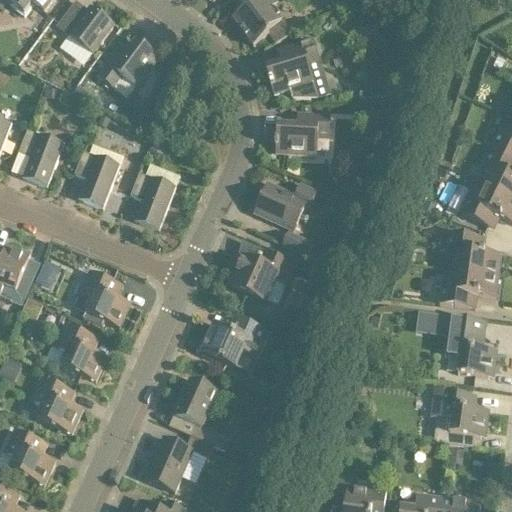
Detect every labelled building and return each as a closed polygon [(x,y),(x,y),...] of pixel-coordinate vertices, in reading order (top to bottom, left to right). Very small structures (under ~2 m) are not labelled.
[(0,0),(6,6),(22,17),(30,7),(44,17),(56,0),(0,0)] [(275,48),(291,39),(271,12),(276,8),(269,0),(240,0),(233,6),(241,17),(232,24),(238,30),(253,51),(268,39),(275,48)] [(93,20),(87,15),(75,6),(56,32),(92,59),(114,29),(96,16),(93,20)] [(372,11),(355,16),(360,35),(377,31),(372,11)] [(318,103),(307,70),(319,67),(312,45),(274,56),(278,68),(265,72),(269,86),(268,86),(270,92),(271,92),(274,99),(289,94),(291,103),(318,103)] [(158,62),(138,47),(130,57),(121,50),(97,81),(113,93),(122,81),(136,92),(158,62)] [(500,73),(505,64),(498,60),(493,70),(500,73)] [(385,81),(365,82),(367,104),(386,103),(385,81)] [(87,97),(78,90),(73,98),(82,104),(87,97)] [(59,105),(60,95),(44,93),(43,103),(59,105)] [(383,118),(371,115),(368,124),(380,128),(383,118)] [(329,144),(330,121),(303,119),(302,132),(277,130),(275,159),(316,161),(318,144),(329,144)] [(105,132),(108,123),(101,121),(98,129),(105,132)] [(0,158),(11,129),(0,124),(0,158)] [(511,130),(510,135),(503,131),(492,153),(511,163),(511,130)] [(47,193),(64,149),(27,135),(18,158),(30,163),(22,183),(47,193)] [(166,150),(152,145),(148,155),(162,161),(166,150)] [(511,163),(492,153),(481,174),(490,178),(484,190),(511,203),(511,163)] [(103,214),(119,171),(83,157),(74,180),(86,184),(78,205),(103,214)] [(159,236),(175,192),(139,178),(130,201),(142,206),(134,226),(159,236)] [(295,201),(268,189),(254,218),(293,236),(305,210),(310,212),(316,197),(300,190),(295,201)] [(511,228),(511,203),(484,190),(479,201),(470,197),(460,218),(487,232),(494,218),(511,228)] [(423,214),(432,218),(435,209),(426,205),(423,214)] [(307,261),(313,249),(288,237),(282,250),(307,261)] [(454,275),(498,281),(501,259),(476,256),(478,241),(451,237),(447,261),(456,263),(454,275)] [(16,296),(30,260),(5,250),(0,263),(0,262),(0,300),(4,291),(16,296)] [(287,283),(294,269),(266,256),(260,269),(244,262),(230,291),(236,294),(258,304),(263,306),(276,278),(287,283)] [(54,294),(64,271),(49,265),(39,288),(54,294)] [(495,303),(498,281),(454,275),(453,288),(443,286),(439,310),(469,313),(471,300),(495,303)] [(130,308),(117,302),(111,300),(117,288),(90,276),(79,300),(74,311),(85,316),(84,317),(85,318),(83,323),(89,326),(89,327),(101,332),(104,326),(119,333),(130,308)] [(34,328),(40,315),(30,310),(24,324),(34,328)] [(268,338),(235,323),(229,336),(214,329),(201,357),(236,373),(242,358),(257,364),(268,338)] [(483,345),(485,327),(449,323),(444,362),(460,364),(458,378),(493,383),(496,355),(475,352),(476,344),(483,345)] [(95,386),(106,362),(99,358),(104,347),(66,330),(55,354),(66,358),(60,371),(95,386)] [(22,368),(7,362),(0,379),(14,386),(22,368)] [(360,398),(365,384),(349,379),(345,392),(360,398)] [(71,440),(82,415),(75,411),(80,400),(42,383),(31,407),(42,412),(36,424),(71,440)] [(190,441),(212,451),(214,452),(219,439),(202,431),(217,396),(189,383),(172,420),(195,430),(190,441)] [(488,415),(466,412),(467,400),(444,397),(445,393),(434,391),(430,421),(438,422),(443,423),(441,436),(435,435),(433,448),(440,449),(472,453),(474,441),(485,443),(488,415)] [(44,491),(55,467),(47,463),(52,451),(15,435),(4,459),(14,463),(9,475),(44,491)] [(207,463),(212,451),(190,441),(186,452),(163,442),(144,484),(175,498),(193,457),(207,463)] [(463,455),(449,453),(447,468),(461,470),(463,455)] [(384,511),(386,496),(347,490),(346,498),(337,496),(334,511),(333,511),(331,511),(384,511)] [(20,511),(24,505),(25,503),(0,491),(0,511),(20,511)] [(440,511),(441,503),(416,500),(414,511),(401,511),(400,511),(440,511)] [(479,511),(480,508),(441,503),(440,511),(479,511)]
